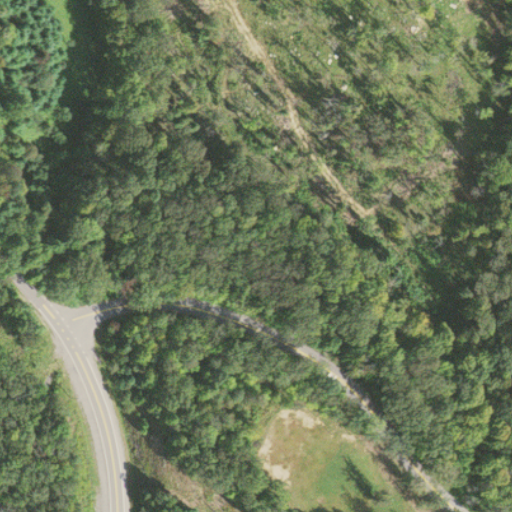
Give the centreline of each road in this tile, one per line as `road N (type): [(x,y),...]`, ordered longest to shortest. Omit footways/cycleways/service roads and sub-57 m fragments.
road 1 (residential): [(60,321),(149,300),(276,341),(335,373),(457,511)]
road 2 (tertiary): [(117,511),(110,441),(60,321)]
